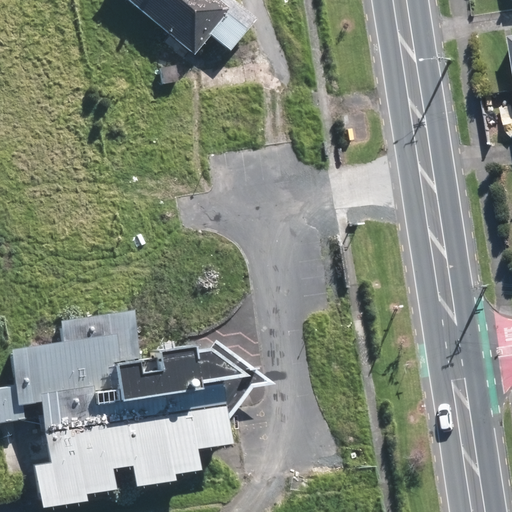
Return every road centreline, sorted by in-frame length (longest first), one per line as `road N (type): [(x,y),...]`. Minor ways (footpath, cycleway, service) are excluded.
road 1 (primary): [(402,0),(459,365)]
road 2 (primary): [(459,365),(480,511)]
